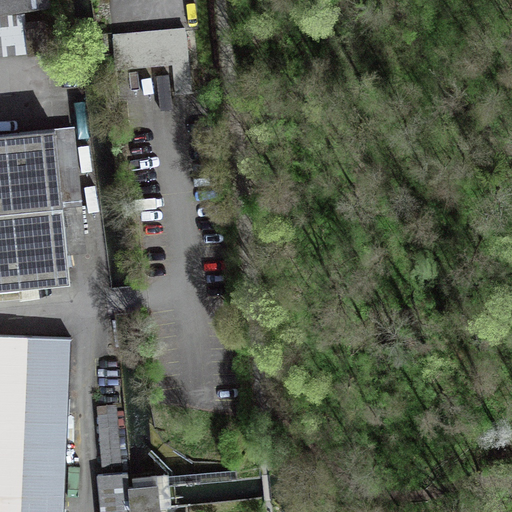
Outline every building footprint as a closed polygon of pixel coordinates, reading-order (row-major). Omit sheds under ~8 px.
[(46,20),(27,19),(26,50),(45,50),(46,20)] [(193,90),(188,31),(114,38),(117,71),(170,66),(172,92),(193,90)] [(0,138),(0,217),(65,211),(57,133),(0,138)] [(0,218),(0,297),(73,290),(65,211),(0,218)] [(0,503),(60,506),(67,340),(0,337),(0,503)] [(128,471),(96,474),(100,511),(161,511),(158,482),(130,485),(128,471)]
